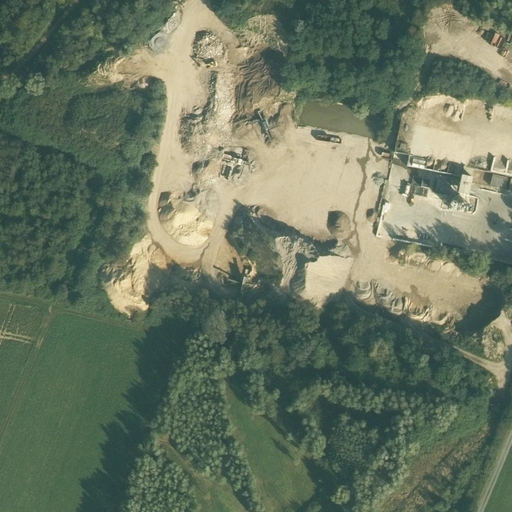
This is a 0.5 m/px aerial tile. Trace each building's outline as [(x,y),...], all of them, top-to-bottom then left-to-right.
[(241,164),(243,159),(223,155),(222,160),(241,164)] [(415,158),(413,167),(427,170),(428,161),(415,158)] [(413,175),(410,193),(427,197),(431,179),(413,175)] [(473,195),(477,177),(462,175),(459,193),(473,195)] [(450,194),(449,176),(436,177),(437,195),(450,194)] [(504,187),(505,178),(492,176),(491,186),(504,187)]
